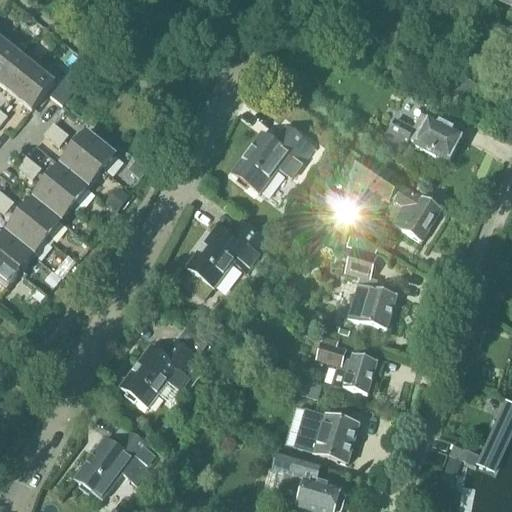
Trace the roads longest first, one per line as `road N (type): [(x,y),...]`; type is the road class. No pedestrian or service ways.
road 1 (unclassified): [(12,511),(89,336),(275,0)]
road 2 (unclassified): [(404,511),(479,253),(511,179)]
